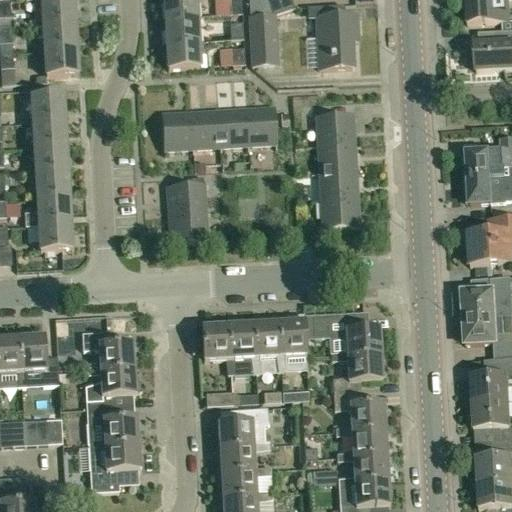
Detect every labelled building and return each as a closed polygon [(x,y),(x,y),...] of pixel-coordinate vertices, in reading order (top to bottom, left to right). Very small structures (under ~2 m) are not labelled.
[(162,0),(164,22),(197,20),(195,0),(162,0)] [(242,17),(241,0),(228,1),(229,18),(242,17)] [(273,18),(268,2),(266,0),(248,0),(250,22),(274,20),(273,18)] [(295,11),(291,0),(272,0),(268,2),(273,18),(295,11)] [(509,1),(511,1),(511,0),(480,0),(481,1),(464,2),(465,28),(502,26),(503,35),(511,34),(511,25),(509,1)] [(43,29),(74,27),(73,2),(41,3),(43,29)] [(9,4),(0,4),(0,20),(10,21),(9,4)] [(166,48),(198,46),(197,20),(164,22),(166,48)] [(274,20),(250,22),(253,70),(276,69),(274,20)] [(356,20),(316,22),(319,73),(352,71),(350,36),(357,36),(356,20)] [(230,27),(230,33),(231,44),(244,43),(242,26),(230,27)] [(74,27),(43,29),(44,55),(76,53),(74,27)] [(11,29),(0,29),(0,46),(12,46),(11,29)] [(511,34),(503,35),(500,35),(501,47),(473,48),(475,75),(511,72),(511,34)] [(198,46),(166,48),(167,74),(200,72),(198,46)] [(245,69),(244,51),(231,52),(232,69),(245,69)] [(76,53),(44,55),(45,81),(77,79),(76,53)] [(12,55),(0,55),(0,67),(0,73),(13,72),(12,55)] [(32,127),(64,125),(62,99),(31,101),(32,127)] [(274,111),(245,113),(248,149),(276,147),(274,111)] [(220,150),(248,149),(245,113),(218,115),(220,150)] [(192,152),(220,150),(218,115),(190,116),(192,152)] [(192,152),(190,116),(161,118),(164,154),(192,152)] [(318,149),(354,147),(353,119),(316,121),(318,149)] [(64,125),(32,127),(34,152),(66,150),(64,125)] [(467,182),(503,180),(503,172),(511,171),(511,142),(499,143),(499,155),(466,158),(467,182)] [(320,177),(356,175),(354,147),(318,149),(320,177)] [(66,150),(34,152),(35,178),(67,176),(66,150)] [(321,204),(357,202),(356,175),(320,177),(321,204)] [(67,176),(35,178),(37,204),(69,202),(67,176)] [(511,179),(503,180),(467,182),(468,209),(489,208),(489,207),(504,206),(504,205),(511,204),(511,179)] [(166,192),(168,220),(205,218),(203,181),(189,182),(189,191),(166,192)] [(70,227),(69,202),(37,204),(37,216),(24,217),(25,230),(38,230),(38,229),(70,227)] [(357,202),(321,204),(323,233),(359,231),(357,202)] [(205,218),(168,220),(169,248),(207,246),(205,218)] [(511,223),(491,225),(492,238),(467,240),(469,270),(511,268),(510,247),(511,246),(511,223)] [(38,229),(38,230),(40,256),(72,254),(70,227),(38,229)] [(492,309),(492,295),(461,297),(463,323),(504,321),(503,308),(492,309)] [(304,325),(304,318),(285,319),(285,322),(279,323),(279,327),(278,327),(280,361),(276,361),(278,377),(285,376),(284,361),(306,360),(304,326),(304,325)] [(367,333),(366,318),(311,321),(313,342),(345,340),(346,356),(346,360),(380,358),(379,333),(367,333)] [(494,363),(511,360),(511,320),(463,323),(464,349),(493,347),(494,363)] [(278,327),(252,329),(254,363),(251,363),(252,378),(260,378),(260,363),(276,361),(280,361),(278,327)] [(252,329),(227,330),(230,364),(225,364),(228,380),(235,379),(234,364),(251,363),(254,363),(252,329)] [(230,364),(227,330),(201,331),(203,365),(225,364),(230,364)] [(98,354),(98,371),(99,375),(133,373),(132,347),(109,348),(109,337),(81,338),(82,355),(98,354)] [(43,340),(18,342),(20,376),(16,377),(17,392),(25,391),(24,376),(40,375),(43,390),(58,390),(57,362),(45,362),(43,340)] [(18,342),(0,343),(0,377),(16,377),(20,376),(18,342)] [(346,360),(346,356),(330,358),(331,365),(347,365),(347,380),(332,383),(333,399),(360,398),(360,386),(382,384),(380,358),(346,360)] [(470,383),(471,408),(507,406),(506,391),(511,390),(511,360),(494,363),(484,364),(485,382),(470,383)] [(85,398),(86,414),(113,412),(112,401),(135,399),(134,398),(140,395),(136,381),(134,381),(133,373),(99,375),(98,371),(83,373),(84,380),(99,379),(100,396),(85,398)] [(281,406),(280,395),(263,396),(264,407),(281,406)] [(308,395),(283,396),(283,405),(308,404),(308,395)] [(206,397),(206,410),(233,409),(232,396),(206,397)] [(240,398),(241,408),(258,407),(258,398),(240,398)] [(360,398),(333,399),(334,415),(350,415),(351,430),(351,436),(384,434),(383,407),(361,408),(360,398)] [(499,447),(511,446),(511,432),(509,433),(507,406),(471,408),(473,435),(498,433),(499,447)] [(103,450),(137,448),(136,422),(114,423),(113,412),(86,414),(86,430),(102,429),(103,446),(103,450)] [(253,452),(253,456),(269,454),(269,447),(253,448),(251,431),(268,429),(267,413),(239,415),(240,427),(218,428),(219,454),(253,452)] [(47,425),(48,449),(62,448),(60,424),(47,425)] [(23,426),(24,451),(36,450),(35,425),(23,426)] [(47,425),(35,425),(36,450),(48,449),(47,425)] [(13,451),(24,451),(23,426),(12,427),(13,451)] [(12,427),(0,427),(0,439),(1,452),(13,451),(12,427)] [(352,461),(386,459),(384,434),(351,436),(351,430),(335,433),(336,441),(351,440),(352,455),(352,461)] [(139,474),(137,448),(103,450),(103,446),(87,448),(89,474),(90,489),(103,488),(103,496),(118,495),(117,476),(139,474)] [(511,446),(499,447),(491,447),(492,461),(474,462),(475,488),(511,486),(511,470),(511,446)] [(305,452),(304,452),(305,464),(317,463),(316,451),(305,452)] [(253,452),(219,454),(220,479),(254,477),(255,481),(271,479),(270,471),(254,472),(253,456),(253,452)] [(354,486),(387,484),(386,459),(352,461),(352,455),(337,458),(337,465),(353,465),(353,481),(354,486)] [(325,474),(312,475),(313,488),(326,487),(325,474)] [(255,503),(256,506),(272,504),(271,496),(255,496),(255,481),(254,477),(220,479),(222,504),(255,503)] [(339,511),(366,511),(367,511),(389,509),(387,484),(354,486),(353,481),(338,483),(340,508),(339,511)] [(11,484),(12,507),(25,506),(24,483),(11,484)] [(11,484),(0,484),(0,507),(12,507),(11,484)] [(511,511),(511,487),(511,486),(475,488),(476,511),(511,511)] [(255,503),(222,504),(222,511),(256,511),(256,506),(255,503)]
